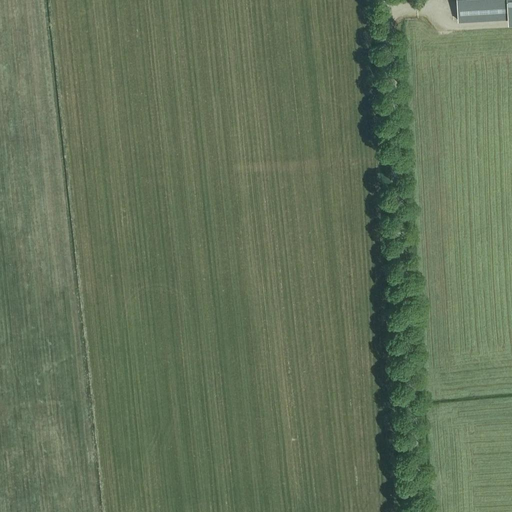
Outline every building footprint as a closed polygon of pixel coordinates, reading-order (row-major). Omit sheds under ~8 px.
[(511,0),(457,0),(458,20),(511,16),(511,0)] [(426,36),(417,36),(418,61),(426,61),(426,36)] [(437,48),(437,36),(427,36),(427,48),(437,48)] [(438,47),(439,70),(446,70),(446,47),(438,47)] [(428,70),(438,69),(437,49),(427,50),(428,70)]
